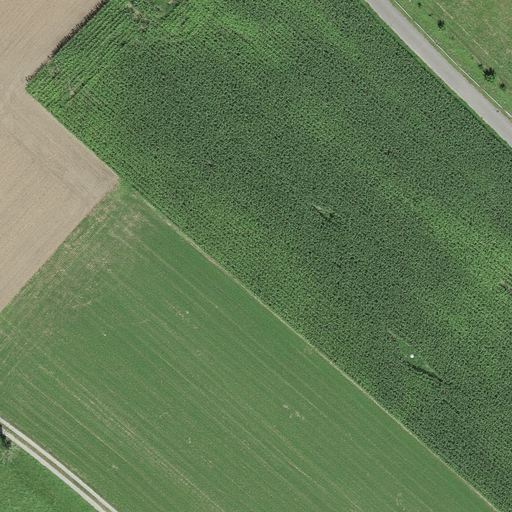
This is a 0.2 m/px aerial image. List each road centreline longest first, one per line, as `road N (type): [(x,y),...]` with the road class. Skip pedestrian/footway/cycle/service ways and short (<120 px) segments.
road 1 (residential): [(381,0),(511,118)]
road 2 (track): [(0,421),(111,511)]
